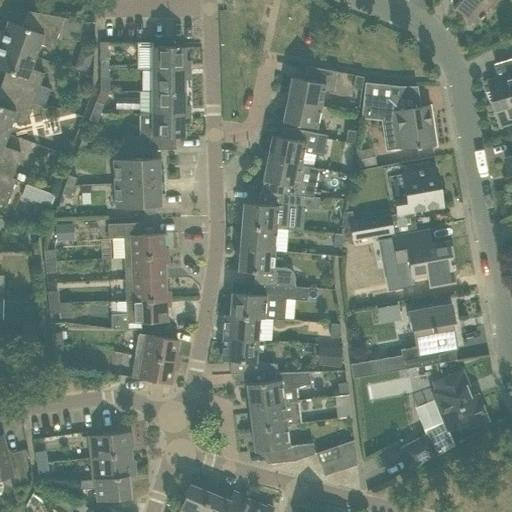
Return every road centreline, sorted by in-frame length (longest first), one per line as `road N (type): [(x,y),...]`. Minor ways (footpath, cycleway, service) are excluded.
road 1 (residential): [(183,461),(208,239),(212,0)]
road 2 (unclassified): [(511,368),(444,60),(394,24),(340,0)]
road 3 (residential): [(384,511),(228,479),(183,461)]
road 4 (residential): [(183,461),(150,426),(119,412),(0,422)]
